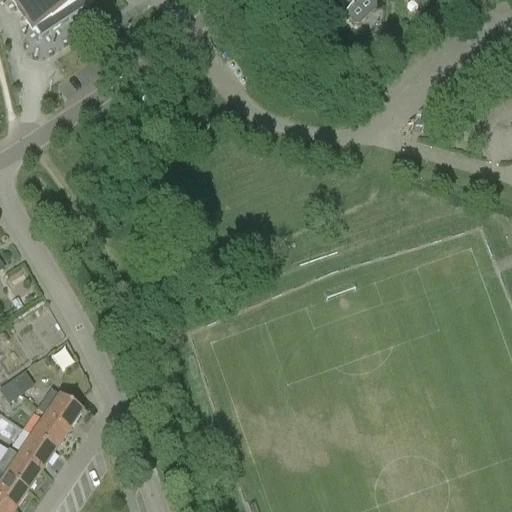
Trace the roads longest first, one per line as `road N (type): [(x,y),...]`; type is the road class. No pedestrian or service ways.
road 1 (residential): [(0,163),(223,0)]
road 2 (residential): [(129,426),(0,191)]
road 3 (residential): [(45,511),(97,436),(129,426)]
